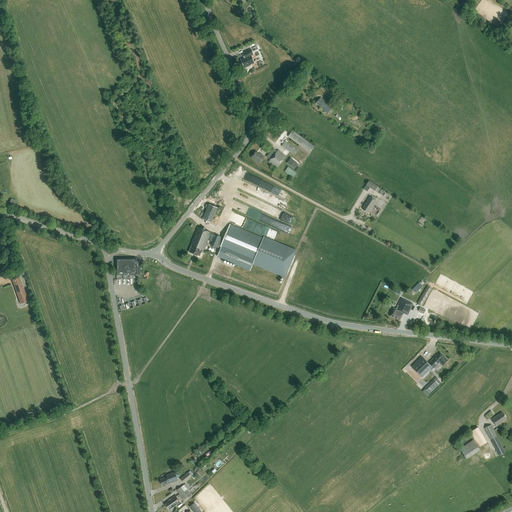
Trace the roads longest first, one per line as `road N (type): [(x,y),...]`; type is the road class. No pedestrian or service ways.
road 1 (unclassified): [(511,344),(338,324),(180,271),(154,250)]
road 2 (unclassified): [(154,250),(245,141),(250,123),(204,0)]
road 3 (unclassified): [(151,511),(110,248)]
